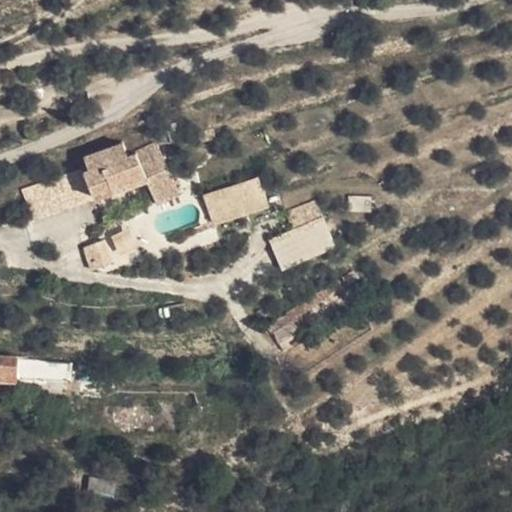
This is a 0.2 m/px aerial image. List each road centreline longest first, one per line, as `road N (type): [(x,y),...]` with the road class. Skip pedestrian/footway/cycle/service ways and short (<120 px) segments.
road 1 (unclassified): [(440,0),(202,63),(0,161)]
road 2 (track): [(0,59),(275,16),(311,32)]
